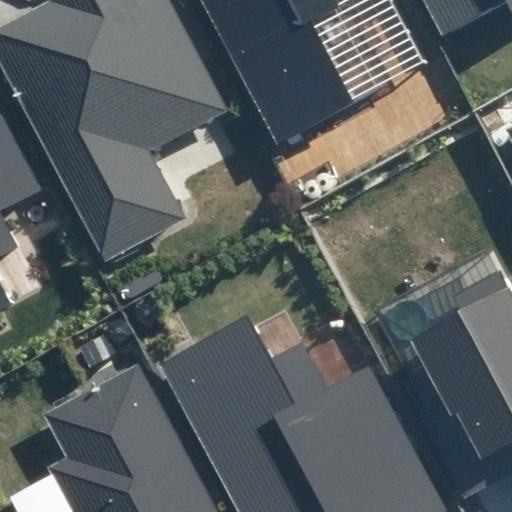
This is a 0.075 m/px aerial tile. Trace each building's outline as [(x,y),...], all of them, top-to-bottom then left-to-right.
[(47,0),(0,24),(0,61),(102,262),(185,220),(148,148),(223,110),(166,0),(47,0)] [(191,0),(270,150),(362,103),(314,12),(336,0),(191,0)] [(511,0),(420,0),(440,38),(511,0)] [(0,314),(13,308),(0,283),(0,255),(19,246),(1,212),(42,191),(0,109),(0,314)] [(511,124),(499,131),(511,157),(511,124)] [(319,185),(321,188),(324,190),(327,191),(331,191),(335,190),(338,188),(340,185),(340,181),(340,177),(338,174),(336,171),(332,170),(329,169),(325,170),(322,172),(320,174),(319,178),(318,181),(319,185)] [(298,194),(300,197),(303,199),(306,201),(310,200),(313,199),(316,197),(318,194),(319,190),(319,186),(317,183),(315,180),(311,179),(308,179),(304,179),(301,181),(299,184),(297,187),(297,190),(298,194)] [(458,303),(410,328),(477,456),(511,439),(511,440),(511,283),(500,260),(449,286),(458,303)] [(139,319),(141,322),(144,324),(148,326),(151,325),(155,324),(158,322),(160,319),(161,315),(160,311),(159,308),(156,305),(153,304),(149,303),(146,304),(143,306),(140,309),(139,312),(138,315),(139,319)] [(247,314),(157,360),(235,511),(438,511),(446,508),(372,364),(320,390),(297,347),(270,360),(247,314)] [(110,337),(112,340),(115,342),(118,343),(122,343),(125,342),(128,340),(130,337),(131,333),(131,329),(129,326),(126,323),(123,322),(120,321),(116,322),(113,324),(111,326),(109,329),(109,333),(110,337)] [(219,511),(143,364),(45,415),(67,457),(55,463),(77,505),(63,511),(219,511)]
